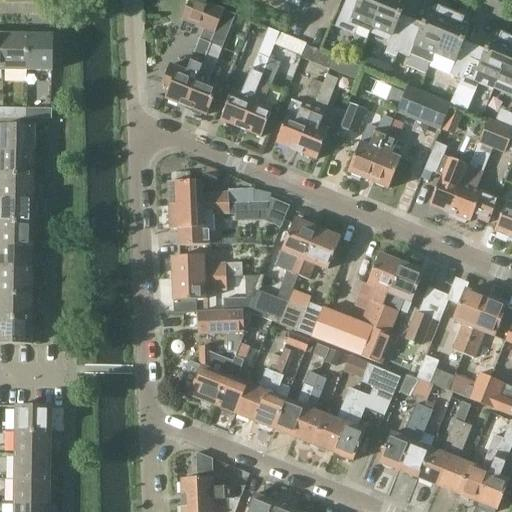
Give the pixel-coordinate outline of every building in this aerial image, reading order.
[(165,99),(186,107),(211,45),(225,10),(199,0),(190,0),(182,21),(205,30),(187,73),(170,66),(162,84),(170,88),(165,99)] [(360,24),(372,29),(384,0),(359,0),(358,4),(349,0),(346,0),(335,28),(355,36),(360,24)] [(396,59),(398,55),(410,26),(399,21),(408,0),(384,0),(372,29),(392,37),(385,54),(396,59)] [(431,64),(435,55),(452,14),(439,9),(431,6),(421,30),(410,26),(398,55),(409,59),(411,55),(431,64)] [(450,76),(461,81),(473,52),(462,47),(472,23),(464,20),(464,19),(452,14),(435,55),(455,64),(450,76)] [(269,29),(264,42),(275,46),(280,34),(269,29)] [(490,100),(494,90),(511,46),(511,39),(502,35),(494,32),(484,56),(473,52),(461,81),(458,87),(490,100)] [(302,57),(302,56),(306,47),(307,45),(283,35),(280,34),(275,46),(302,57)] [(28,35),(4,35),(4,72),(28,72),(28,35)] [(53,35),(28,35),(28,72),(52,73),(53,35)] [(211,45),(186,107),(193,110),(192,114),(200,117),(202,114),(206,116),(207,112),(211,113),(214,105),(211,103),(218,86),(209,82),(222,49),(211,45)] [(511,46),(494,90),(511,96),(511,46)] [(221,122),(241,130),(269,60),(259,56),(243,96),(233,92),(221,122)] [(269,60),(241,130),(261,138),(274,108),(264,104),(280,65),(269,60)] [(376,74),(387,79),(392,68),(386,65),(378,68),(376,74)] [(328,75),(324,85),(297,153),(317,161),(329,131),(320,127),(339,79),(328,75)] [(276,144),(297,153),(324,85),(313,81),(298,118),(288,114),(276,144)] [(409,85),(397,113),(441,131),(453,103),(409,85)] [(350,105),(340,129),(357,136),(362,125),(365,126),(370,113),(350,105)] [(3,119),(27,120),(27,110),(3,109),(3,119)] [(27,110),(27,120),(52,120),(52,110),(27,110)] [(511,115),(501,111),(496,123),(511,129),(511,115)] [(367,126),(348,173),(369,182),(393,122),(383,118),(378,130),(367,126)] [(393,122),(369,182),(389,190),(401,160),(392,156),(405,124),(394,119),(393,122)] [(505,153),(511,155),(511,129),(496,123),(489,120),(480,144),(493,149),(505,154),(505,153)] [(0,127),(0,151),(36,152),(36,128),(0,127)] [(436,175),(442,177),(430,207),(450,215),(469,167),(444,157),(447,148),(436,144),(425,170),(436,175)] [(471,166),(484,171),(493,149),(480,144),(471,166)] [(0,151),(0,175),(35,176),(36,152),(0,151)] [(470,223),(473,218),(488,224),(498,199),(473,189),(480,172),(469,167),(450,215),(456,217),(456,222),(464,225),(467,222),(470,223)] [(0,175),(0,199),(35,200),(35,176),(0,175)] [(272,195),(254,191),(228,192),(229,195),(211,195),(208,195),(201,195),(201,182),(169,184),(170,207),(229,205),(268,204),(270,200),(272,195)] [(35,200),(0,199),(0,223),(34,224),(34,216),(38,215),(38,202),(35,201),(35,200)] [(171,231),(179,230),(179,247),(214,246),(214,234),(213,216),(230,215),(236,215),(236,222),(263,222),(281,229),(290,208),(280,204),(270,200),(268,204),(229,205),(170,207),(171,231)] [(494,233),(511,239),(511,204),(507,203),(494,233)] [(289,273),(299,277),(318,230),(295,221),(282,252),(279,261),(291,267),(289,273)] [(0,223),(0,247),(34,249),(34,224),(0,223)] [(318,230),(299,277),(309,281),(315,265),(328,271),(341,240),(318,230)] [(0,247),(0,271),(33,272),(34,249),(0,247)] [(312,338),(362,358),(374,329),(383,307),(388,294),(393,284),(401,264),(379,255),(368,285),(378,290),(373,303),(372,302),(363,325),(323,309),(312,338)] [(172,259),(173,280),(227,278),(243,278),(243,264),(226,264),(213,265),(213,274),(205,274),(204,257),(172,259)] [(424,274),(401,264),(393,284),(388,294),(383,307),(374,329),(374,330),(388,336),(397,312),(402,300),(412,304),(424,274)] [(0,271),(0,295),(33,296),(33,272),(0,271)] [(224,311),(244,311),(248,313),(254,299),(257,291),(256,291),(261,277),(246,278),(246,300),(224,300),(224,311)] [(227,291),(227,278),(173,280),(174,302),(206,301),(205,292),(211,292),(214,292),(227,291)] [(281,288),(277,299),(288,304),(289,302),(292,293),(281,288)] [(254,299),(248,313),(253,315),(279,325),(288,304),(277,299),(257,291),(254,299)] [(453,351),(464,355),(486,299),(466,291),(454,322),(463,325),(453,351)] [(0,295),(0,319),(32,321),(33,296),(0,295)] [(486,299),(464,355),(475,360),(485,334),(495,338),(507,307),(486,299)] [(288,304),(279,325),(298,332),(306,311),(288,304)] [(241,345),(253,315),(248,313),(244,311),(224,311),(222,311),(222,312),(199,314),(199,336),(223,335),(227,334),(228,353),(237,353),(241,345)] [(406,339),(423,346),(433,320),(416,313),(406,339)] [(32,321),(0,319),(0,345),(32,346),(32,321)] [(388,336),(374,330),(362,358),(379,364),(391,336),(388,336)] [(291,334),(287,345),(306,352),(310,341),(291,334)] [(233,363),(228,377),(216,408),(221,410),(222,413),(230,417),(233,415),(235,416),(248,386),(251,378),(240,373),(250,348),(241,345),(237,353),(233,363)] [(325,360),(329,350),(318,346),(314,355),(325,360)] [(212,406),(216,408),(228,377),(233,363),(210,354),(210,348),(199,348),(200,367),(190,363),(179,390),(191,395),(190,397),(201,402),(202,405),(209,409),(212,406)] [(276,373),(275,373),(267,393),(255,423),(260,425),(260,430),(269,433),(273,431),(275,431),(287,401),(276,397),(284,377),(293,354),(285,350),(282,358),(276,373)] [(341,355),(330,351),(326,362),(337,367),(341,355)] [(272,354),(268,365),(271,366),(269,371),(275,373),(276,373),(282,358),(272,354)] [(427,357),(426,356),(423,363),(417,379),(431,384),(440,362),(427,357)] [(352,375),(363,380),(369,365),(358,361),(352,375)] [(235,416),(255,423),(267,393),(275,373),(269,371),(265,369),(257,389),(248,386),(235,416)] [(466,398),(480,403),(490,378),(481,374),(475,389),(470,387),(466,398)] [(293,439),(314,447),(326,417),(314,413),(328,380),(319,376),(314,389),(305,409),(293,439)] [(407,377),(400,394),(411,399),(418,382),(407,377)] [(490,378),(480,403),(495,410),(506,384),(490,378)] [(275,431),(293,439),(305,409),(314,389),(305,385),(297,405),(287,401),(275,431)] [(337,421),(326,417),(314,447),(333,455),(357,393),(349,390),(337,421)] [(357,393),(333,455),(353,463),(365,433),(357,430),(370,398),(357,393)] [(426,403),(424,409),(432,412),(434,406),(426,403)] [(379,464),(398,472),(423,408),(416,406),(403,439),(391,434),(379,464)] [(15,407),(14,432),(51,433),(52,408),(15,407)] [(398,472),(418,480),(430,450),(419,445),(432,412),(424,409),(423,408),(398,472)] [(418,480),(438,488),(464,423),(455,419),(441,454),(430,450),(418,480)] [(502,439),(477,503),(498,511),(510,481),(499,477),(511,445),(511,421),(510,421),(502,439)] [(438,488),(457,495),(469,465),(459,461),(473,427),(464,423),(438,488)] [(14,432),(14,456),(51,457),(51,433),(14,432)] [(457,495),(477,503),(502,439),(495,436),(481,470),(469,465),(457,495)] [(213,474),(213,460),(196,454),(197,474),(213,474)] [(14,456),(13,480),(51,481),(51,457),(14,456)] [(181,480),(182,502),(241,500),(246,487),(214,489),(214,479),(181,480)] [(13,480),(13,504),(50,505),(51,481),(13,480)] [(271,511),(275,504),(273,503),(272,500),(266,497),(263,499),(254,495),(246,511),(271,511)] [(235,511),(241,500),(182,502),(182,509),(179,509),(178,511),(235,511)]
